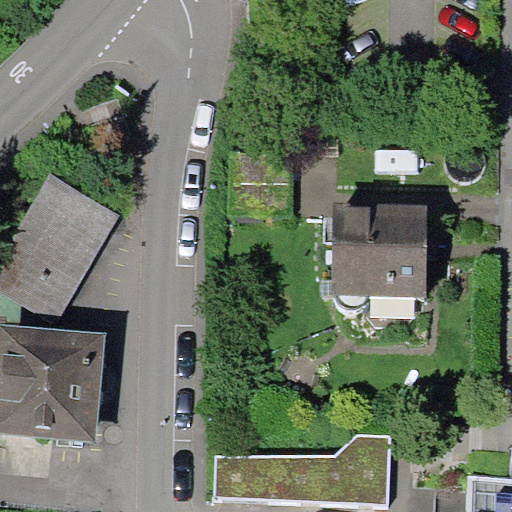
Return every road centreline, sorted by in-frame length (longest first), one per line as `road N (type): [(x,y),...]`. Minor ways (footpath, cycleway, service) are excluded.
road 1 (residential): [(180,0),(192,43),(152,254),(152,485)]
road 2 (residential): [(0,107),(101,0)]
